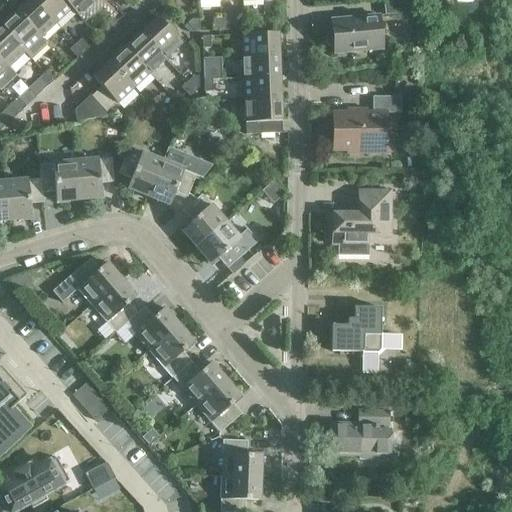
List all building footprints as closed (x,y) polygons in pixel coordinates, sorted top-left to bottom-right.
[(32,0),(27,0),(15,12),(39,38),(55,24),(32,0)] [(62,0),(32,0),(55,24),(71,9),(62,0)] [(62,0),(71,9),(78,16),(94,0),(62,0)] [(382,0),(384,15),(416,12),(414,0),(382,0)] [(46,46),(39,38),(15,12),(0,25),(0,28),(23,53),(30,61),(46,46)] [(378,15),(330,20),(331,31),(327,32),(325,35),(324,39),(325,44),(329,46),(333,47),(333,53),(381,49),(378,15)] [(140,33),(164,59),(181,43),(157,17),(140,33)] [(212,19),(213,30),(220,30),(220,18),(212,19)] [(228,18),(220,18),(220,30),(229,30),(228,18)] [(187,23),(195,31),(199,31),(199,19),(190,19),(187,23)] [(23,53),(0,28),(0,59),(7,68),(23,53)] [(164,59),(140,33),(124,47),(148,74),(164,59)] [(242,57),(278,56),(277,33),(241,34),(242,57)] [(201,36),(202,48),(210,48),(209,36),(201,36)] [(81,39),(74,45),(83,53),(89,48),(81,39)] [(69,50),(77,58),(83,53),(74,45),(69,50)] [(148,74),(124,47),(108,62),(133,89),(148,74)] [(243,79),(279,77),(278,56),(242,57),(243,79)] [(117,103),(133,89),(108,62),(92,77),(117,103)] [(221,80),(221,65),(203,66),(203,68),(203,81),(212,80),(221,80)] [(49,68),(43,74),(51,83),(57,77),(49,68)] [(37,79),(46,88),(51,83),(43,74),(37,79)] [(193,76),(186,82),(195,91),(199,87),(198,76),(193,76)] [(279,77),(243,79),(244,100),(280,99),(279,77)] [(212,91),(212,80),(203,81),(204,92),(212,91)] [(186,82),(181,87),(189,96),(195,91),(186,82)] [(176,102),(186,100),(177,91),(171,97),(176,102)] [(87,121),(110,116),(90,94),(75,111),(87,121)] [(194,99),(208,114),(214,109),(204,97),(194,99)] [(333,113),(333,150),(385,150),(385,113),(400,113),(400,97),(372,97),(372,113),(333,113)] [(17,98),(11,104),(19,112),(26,106),(17,98)] [(280,121),(280,99),(244,100),(245,122),(252,122),(252,134),(261,134),(261,133),(281,132),(280,121)] [(6,109),(14,117),(19,112),(11,104),(6,109)] [(148,196),(162,161),(128,148),(118,174),(130,179),(127,188),(148,196)] [(75,162),(78,199),(101,197),(99,184),(113,182),(111,158),(75,162)] [(181,170),(194,179),(199,181),(211,165),(198,160),(195,159),(191,159),(188,161),(185,163),(182,169),(181,170)] [(187,197),(194,179),(181,170),(182,169),(162,161),(148,196),(169,205),(174,192),(187,197)] [(41,193),(42,193),(55,192),(56,202),(78,199),(75,162),(38,165),(40,179),(41,193)] [(43,203),(42,193),(41,193),(40,179),(4,182),(7,220),(30,218),(29,204),(43,203)] [(388,236),(389,192),(359,192),(358,214),(332,214),(332,244),(339,244),(339,254),(366,254),(366,236),(388,236)] [(196,247),(224,222),(201,195),(183,210),(191,221),(181,230),(196,247)] [(248,250),(224,222),(196,247),(211,264),(218,258),(227,268),(248,250)] [(91,305),(120,280),(106,263),(98,269),(89,259),(52,291),(61,302),(77,289),(91,305)] [(136,314),(136,313),(128,303),(135,297),(120,280),(91,305),(115,333),(125,324),(136,314)] [(143,307),(136,313),(136,314),(125,324),(148,351),(178,325),(163,308),(153,318),(143,307)] [(380,308),(353,307),(353,308),(354,308),(354,319),(347,319),(347,325),(332,325),(332,324),(331,324),(331,352),(361,352),(361,356),(377,356),(383,350),(383,335),(380,335),(380,308)] [(172,378),(191,362),(182,352),(193,343),(178,325),(148,351),(172,378)] [(200,372),(191,362),(172,378),(195,405),(225,380),(210,363),(200,372)] [(0,451),(14,439),(14,438),(25,428),(8,411),(25,395),(0,367),(0,451)] [(240,397),(225,380),(195,405),(219,433),(241,414),(232,403),(240,397)] [(85,384),(72,396),(95,421),(108,409),(85,384)] [(390,430),(377,430),(377,425),(388,426),(388,412),(358,411),(358,425),(329,424),(329,455),(375,455),(375,458),(389,459),(390,430)] [(151,428),(141,438),(148,445),(158,436),(151,428)] [(221,477),(259,478),(260,455),(246,455),(247,441),(222,440),(221,477)] [(0,509),(1,511),(12,511),(29,503),(32,507),(46,500),(43,495),(68,481),(55,458),(30,472),(27,466),(13,475),(16,480),(0,489),(0,509)] [(105,463),(84,474),(92,490),(114,478),(108,466),(105,463)] [(258,500),(259,478),(221,477),(219,511),(244,511),(245,500),(258,500)]
